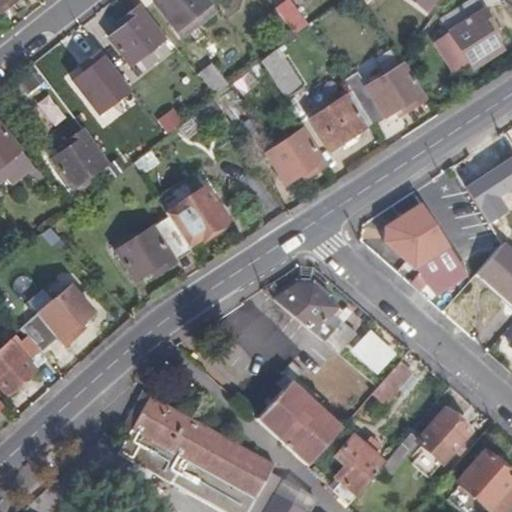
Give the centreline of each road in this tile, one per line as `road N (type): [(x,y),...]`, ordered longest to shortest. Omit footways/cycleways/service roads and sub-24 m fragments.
road 1 (secondary): [(0,465),(116,361),(303,230)]
road 2 (residential): [(303,230),(511,412)]
road 3 (secondary): [(303,230),(511,92)]
road 4 (unknown): [(259,260),(252,355),(220,418)]
